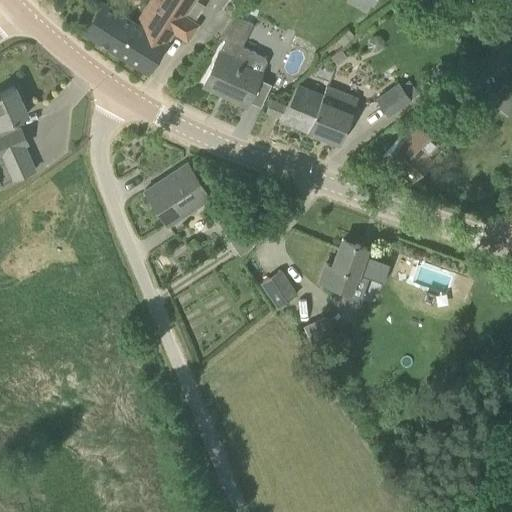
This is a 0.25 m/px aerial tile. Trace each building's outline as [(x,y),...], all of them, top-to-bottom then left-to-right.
[(83,30),(82,33),(147,73),(174,33),(187,42),(199,24),(186,15),(196,0),(152,0),(135,25),(102,2),(83,30)] [(246,105),(261,73),(249,68),(256,53),(242,47),(253,24),(235,16),(220,37),(224,39),(203,85),(246,105)] [(338,40),(335,43),(339,47),(341,44),(343,46),(354,36),(349,29),(337,40),(338,40)] [(341,49),(331,56),(337,64),(347,57),(341,49)] [(401,86),(399,82),(376,100),(387,114),(417,92),(409,80),(401,86)] [(297,84),(286,105),(281,116),(280,115),(278,119),(307,131),(307,132),(339,144),(358,99),(326,86),(323,95),(297,84)] [(511,91),(503,84),(490,100),(506,114),(511,106),(511,91)] [(0,174),(4,182),(35,168),(24,145),(28,143),(20,126),(18,127),(14,119),(27,114),(26,112),(24,114),(19,103),(21,102),(14,86),(0,92),(0,174)] [(286,105),(271,99),(267,110),(280,115),(281,116),(286,105)] [(400,136),(383,156),(411,180),(429,160),(424,155),(456,120),(435,102),(403,138),(400,136)] [(166,225),(210,196),(187,161),(144,189),(166,225)] [(253,244),(240,224),(226,234),(239,254),(253,244)] [(323,259),(316,277),(339,285),(350,289),(349,291),(353,292),(360,272),(358,271),(367,247),(342,238),(333,263),(323,259)] [(281,269),(259,283),(274,306),(296,293),(281,269)]
